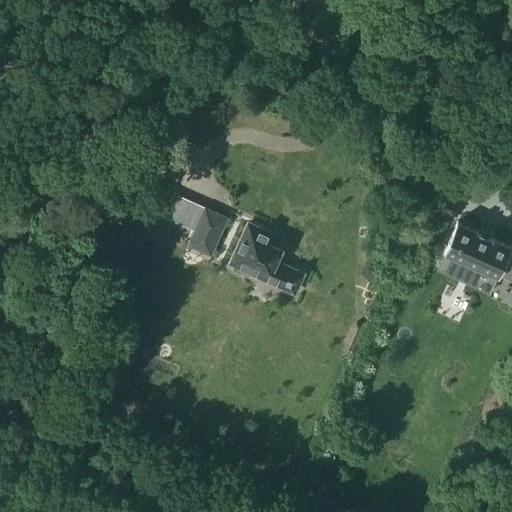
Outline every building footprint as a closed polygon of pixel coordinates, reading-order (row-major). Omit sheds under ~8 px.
[(188,181),(171,222),(185,228),(202,187),(188,181)] [(204,208),(194,230),(216,240),(226,218),(204,208)] [(446,252),(440,266),(441,266),(458,274),(465,259),(499,274),(500,272),(511,277),(511,285),(505,300),(511,303),(511,253),(509,252),(511,246),(490,236),(478,231),(457,221),(443,251),(446,252)] [(273,262),(279,249),(266,243),(270,234),(247,224),(229,263),(233,265),(231,269),(247,276),(249,272),(292,292),(297,282),(287,277),(291,269),(273,262)] [(329,259),(314,253),(294,302),(337,320),(371,238),(342,226),(329,259)]
